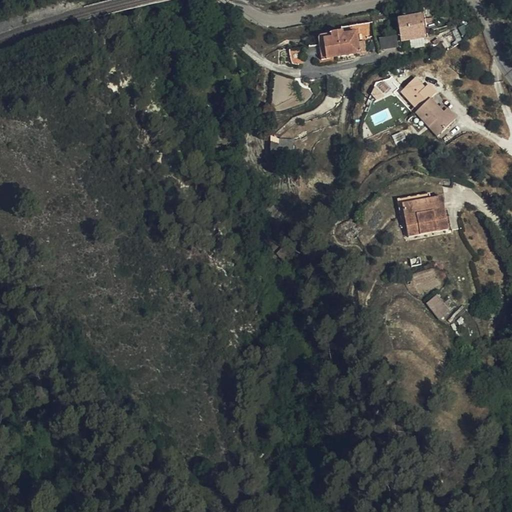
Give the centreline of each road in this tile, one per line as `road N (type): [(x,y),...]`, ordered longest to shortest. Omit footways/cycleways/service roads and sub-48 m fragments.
road 1 (unclassified): [(236,0),(283,21),(383,0)]
road 2 (track): [(349,67),(343,185),(356,202)]
